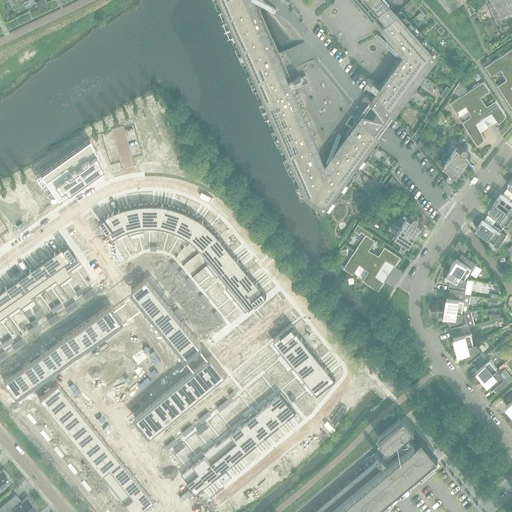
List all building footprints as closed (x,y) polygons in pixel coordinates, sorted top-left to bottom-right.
[(359,0),(360,0),(367,8),(376,0),(359,0)] [(386,0),(376,0),(367,8),(374,17),(390,3),(386,0)] [(511,9),(511,0),(491,0),(493,2),(490,4),(494,14),(500,12),(502,16),(511,9)] [(407,54),(377,95),(390,111),(433,53),(397,12),(382,25),(407,54)] [(511,48),(502,55),(511,70),(511,48)] [(277,54),(252,64),(255,70),(256,73),(261,84),(262,87),(267,98),(268,101),(273,111),(274,115),(279,125),(280,128),(285,139),(286,142),(291,153),(292,156),(297,166),(298,170),(303,180),(304,182),(309,194),(320,203),(321,203),(326,207),(347,177),(353,170),(359,162),(373,143),(356,131),(361,125),(365,119),(315,59),(288,70),(280,52),(277,54)] [(511,85),(511,70),(502,55),(485,66),(491,76),(501,70),(506,79),(497,85),(511,108),(511,88),(511,86),(511,85)] [(374,87),(377,84),(368,77),(365,81),(374,87)] [(453,90),(461,96),(450,103),(456,113),(466,106),(471,116),(462,122),(478,146),(485,139),(476,123),(483,118),(467,92),(460,81),(453,90)] [(484,81),(467,92),(483,118),(491,113),(499,123),(506,116),(496,100),(487,106),(480,97),(490,91),(484,81)] [(445,98),(451,89),(447,86),(441,95),(445,98)] [(434,113),(430,111),(424,120),(428,122),(434,113)] [(415,141),(422,131),(418,128),(412,137),(415,141)] [(89,137),(40,172),(58,197),(80,181),(83,179),(89,174),(103,164),(96,151),(89,138),(89,137)] [(457,145),(450,154),(464,164),(471,155),(466,152),(468,149),(468,148),(468,147),(468,146),(467,145),(466,145),(465,145),(464,145),(463,145),(463,146),(462,148),(457,145)] [(450,168),(449,171),(448,172),(448,173),(448,174),(449,175),(450,176),(451,176),(452,176),(453,176),(453,175),(455,172),(457,174),(464,164),(450,154),(443,163),(450,168)] [(401,185),(392,175),(389,180),(396,189),(401,185)] [(374,189),(378,191),(384,182),(380,180),(374,189)] [(499,197),(495,202),(511,214),(511,198),(511,200),(502,194),(501,194),(502,194),(500,197),(499,197)] [(365,202),(359,211),(362,214),(368,205),(365,202)] [(511,214),(495,202),(491,207),(492,208),(490,210),(489,211),(498,217),(496,220),(504,225),(507,222),(506,222),(511,214)] [(125,207),(119,209),(127,230),(128,234),(133,233),(139,231),(144,231),(144,226),(143,226),(141,203),(135,204),(130,205),(125,207)] [(146,203),(141,203),(143,226),(144,226),(148,226),(154,226),(159,226),(162,204),(157,203),(152,203),(146,203)] [(162,204),(159,226),(164,227),(170,229),(175,230),(184,209),(179,207),(173,206),(168,204),(162,204)] [(105,216),(99,219),(112,238),(117,235),(123,232),(127,230),(119,209),(114,211),(112,212),(109,213),(105,216)] [(184,209),(175,230),(180,232),(185,235),(189,238),(203,220),(198,217),(194,214),(189,211),(184,209)] [(408,215),(402,224),(416,233),(422,224),(417,221),(419,218),(419,217),(419,216),(419,215),(418,215),(418,214),(417,214),(416,214),(415,214),(414,214),(414,215),(413,215),(412,217),(408,215)] [(203,220),(189,238),(193,241),(198,246),(201,249),(219,235),(215,231),(211,227),(207,223),(203,220)] [(493,245),(497,248),(505,236),(506,235),(503,232),(502,233),(500,231),(502,229),(494,223),(492,226),(483,220),(481,223),(480,223),(477,228),(476,227),(476,228),(494,241),(494,240),(496,242),(493,245)] [(402,238),(401,241),(401,242),(400,243),(401,244),(401,245),(402,245),(402,246),(403,246),(404,246),(405,246),(406,245),(408,242),(410,243),(416,233),(402,224),(395,234),(402,238)] [(366,234),(355,251),(381,268),(386,260),(395,265),(401,257),(385,246),(379,255),(369,250),(376,240),(366,234)] [(219,235),(201,249),(210,261),(211,261),(228,247),(219,235)] [(67,242),(54,251),(68,271),(80,262),(67,242)] [(210,261),(207,264),(217,276),(221,273),(220,273),(238,258),(228,247),(211,261),(210,261)] [(54,251),(42,260),(56,280),(55,280),(58,284),(71,275),(68,271),(54,251)] [(381,268),(355,251),(344,267),(353,274),(360,264),(368,271),(362,280),(378,290),(384,282),(375,275),(381,268)] [(450,268),(451,269),(451,268),(466,278),(470,273),(477,263),(462,253),(456,262),(455,261),(450,268)] [(238,258),(220,273),(221,273),(229,284),(230,284),(247,270),(238,258)] [(42,260),(30,269),(43,288),(55,280),(56,280),(42,260)] [(450,286),(449,291),(465,294),(467,278),(466,278),(451,268),(451,269),(448,285),(450,286)] [(30,269),(17,277),(31,297),(43,288),(30,269)] [(229,284),(226,287),(235,299),(257,281),(247,270),(230,284),(229,284)] [(150,274),(131,290),(139,298),(158,283),(150,274)] [(17,277),(5,286),(19,305),(18,306),(20,308),(33,299),(31,297),(17,277)] [(257,281),(235,299),(245,311),(267,294),(257,281)] [(158,283),(139,298),(145,307),(163,293),(165,292),(158,283)] [(5,286),(0,289),(0,304),(7,314),(18,306),(19,305),(5,286)] [(445,309),(446,309),(462,311),(465,311),(468,311),(470,294),(465,294),(449,291),(448,301),(446,300),(445,309)] [(163,293),(145,307),(152,315),(168,303),(170,301),(163,293)] [(168,303),(152,315),(159,324),(174,311),(168,303)] [(110,304),(101,310),(112,327),(121,320),(110,304)] [(174,311),(159,324),(166,332),(181,319),(182,320),(185,317),(178,307),(174,311)] [(446,309),(450,325),(452,325),(454,330),(469,326),(465,311),(462,311),(446,309)] [(101,310),(92,316),(103,333),(112,327),(101,310)] [(92,316),(83,323),(94,339),(103,333),(92,316)] [(181,319),(166,332),(173,340),(188,328),(182,320),(181,319)] [(83,323),(74,329),(86,345),(94,339),(83,323)] [(292,325),(273,340),(283,351),(283,352),(302,337),(292,325)] [(469,326),(454,330),(456,339),(454,340),(457,348),(458,348),(474,343),(473,343),(469,326)] [(188,328),(173,340),(179,349),(195,336),(188,328)] [(74,329),(65,335),(77,351),(86,345),(74,329)] [(57,341),(68,358),(77,351),(65,335),(57,341)] [(195,336),(179,349),(187,357),(202,345),(195,336)] [(54,337),(45,344),(47,348),(48,348),(59,364),(68,358),(57,341),(54,337)] [(283,351),(281,353),(294,368),(296,367),(295,366),(314,351),(302,337),(283,352),(283,351)] [(458,348),(469,361),(470,360),(474,364),(486,354),(476,342),(473,343),(474,343),(458,348)] [(39,354),(50,370),(59,364),(48,348),(47,348),(39,354)] [(314,351),(295,366),(296,367),(307,381),(326,366),(314,351)] [(38,352),(28,358),(30,360),(42,376),(50,370),(39,354),(38,352)] [(486,354),(474,364),(480,371),(478,373),(484,379),(497,368),(486,354)] [(211,355),(202,362),(217,380),(226,373),(211,355)] [(22,366),(21,366),(33,383),(42,376),(30,360),(22,366)] [(19,362),(9,369),(12,373),(24,389),(33,383),(21,366),(22,366),(19,362)] [(202,362),(193,369),(209,387),(217,380),(202,362)] [(326,366),(307,381),(317,393),(336,378),(326,366)] [(497,368),(484,379),(491,388),(493,387),(497,392),(509,382),(511,378),(511,377),(504,368),(500,371),(497,368)] [(193,369),(185,375),(200,394),(209,387),(193,369)] [(12,373),(3,379),(15,395),(24,389),(12,373)] [(185,375),(177,382),(192,401),(200,394),(185,375)] [(177,382),(168,389),(184,408),(192,401),(177,382)] [(57,383),(38,398),(46,407),(64,392),(57,383)] [(168,389),(160,396),(175,415),(184,408),(168,389)] [(508,408),(511,412),(511,391),(503,399),(509,406),(508,408)] [(64,392),(46,407),(52,415),(71,400),(64,392)] [(281,392),(269,402),(284,420),(296,410),(281,392)] [(160,396),(152,403),(167,421),(175,415),(160,396)] [(71,400),(52,415),(59,424),(78,408),(71,400)] [(269,402),(257,411),(272,430),(284,420),(269,402)] [(152,403),(143,410),(158,428),(167,421),(152,403)] [(78,408),(59,424),(66,432),(85,417),(78,408)] [(143,410),(135,417),(150,435),(158,428),(143,410)] [(257,411),(245,421),(260,439),(272,430),(257,411)] [(405,416),(379,437),(389,449),(392,452),(415,433),(412,430),(415,427),(405,416)] [(85,417),(66,432),(73,440),(92,425),(85,417)] [(245,421),(231,433),(246,451),(260,439),(245,421)] [(92,425),(73,440),(80,449),(98,434),(92,425)] [(231,433),(216,445),(231,463),(246,451),(231,433)] [(98,434),(80,449),(87,457),(105,442),(98,434)] [(371,511),(438,456),(422,437),(332,511),(371,511)] [(105,442),(87,457),(94,465),(112,450),(105,442)] [(216,445),(204,454),(220,473),(231,463),(216,445)] [(112,450),(94,465),(100,474),(119,459),(112,450)] [(204,454),(193,464),(208,482),(220,473),(204,454)] [(119,459),(100,474),(112,488),(131,473),(119,459)] [(193,464),(181,473),(196,492),(208,482),(193,464)] [(0,490),(13,479),(3,468),(0,470),(0,490)] [(131,473),(112,488),(124,503),(143,488),(131,473)] [(143,488),(124,503),(131,511),(137,511),(153,500),(143,488)] [(13,495),(0,506),(0,511),(30,511),(37,507),(27,496),(19,503),(13,495)]
